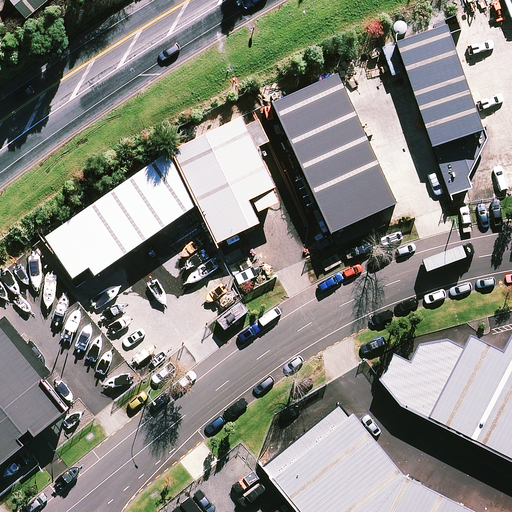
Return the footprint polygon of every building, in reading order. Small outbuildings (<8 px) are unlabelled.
[(46,0),(16,0),(29,15),(46,0)] [(487,140),(452,27),(398,44),(447,199),(471,192),(468,181),(487,140)] [(399,208),(337,73),(270,103),(338,251),(383,231),(377,218),(399,208)] [(248,122),(244,114),(175,146),(220,241),(264,220),(253,196),(255,195),(261,207),(283,196),(259,146),(273,140),(261,116),(248,122)] [(48,235),(75,277),(95,264),(101,273),(202,209),(169,158),(48,235)] [(0,320),(0,462),(70,408),(0,320)] [(511,336),(508,345),(475,329),(468,343),(433,414),(511,453),(511,336)] [(400,398),(433,414),(468,343),(450,335),(422,339),(411,358),(394,349),(381,374),(400,398)] [(491,511),(406,470),(356,408),(351,412),(341,401),(266,463),(305,511),(491,511)]
